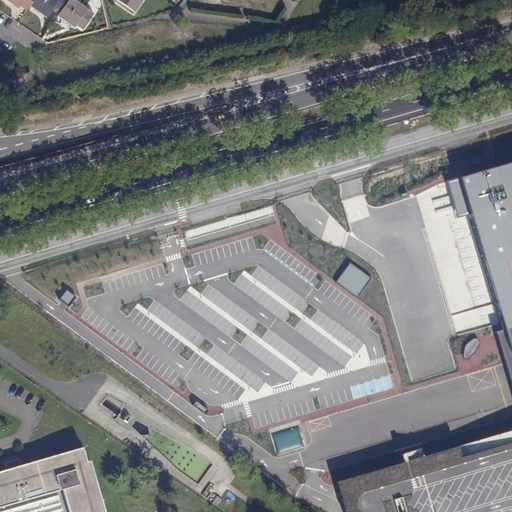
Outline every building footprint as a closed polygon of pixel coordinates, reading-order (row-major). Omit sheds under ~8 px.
[(34,0),(4,0),(18,9),(20,6),(27,11),(30,7),(34,0)] [(52,10),(59,14),(68,0),(34,0),(30,7),(46,18),(52,10)] [(93,13),(74,0),(68,0),(59,14),(57,17),(73,28),(75,25),(81,29),(93,13)] [(115,0),(134,12),(142,0),(115,0)] [(162,39),(101,54),(103,67),(165,51),(162,39)] [(66,51),(45,56),(51,78),(72,71),(66,51)] [(30,72),(2,80),(5,89),(32,82),(30,72)] [(511,162),(446,182),(457,217),(470,214),(504,329),(495,332),(511,386),(511,162)] [(349,264),(337,282),(358,297),(371,279),(349,264)] [(66,290),(59,299),(62,301),(69,306),(75,297),(66,290)] [(465,348),(463,356),(463,358),(465,359),(468,358),(475,353),(479,343),(477,338),(474,339),(468,342),(465,348)] [(196,401),(193,406),(204,414),(207,410),(196,401)] [(511,511),(511,429),(335,482),(342,503),(344,511),(511,511)] [(0,511),(105,511),(91,460),(86,461),(82,447),(21,465),(19,458),(4,463),(5,469),(0,470),(0,511)] [(221,499),(217,496),(212,503),(216,505),(221,499)]
